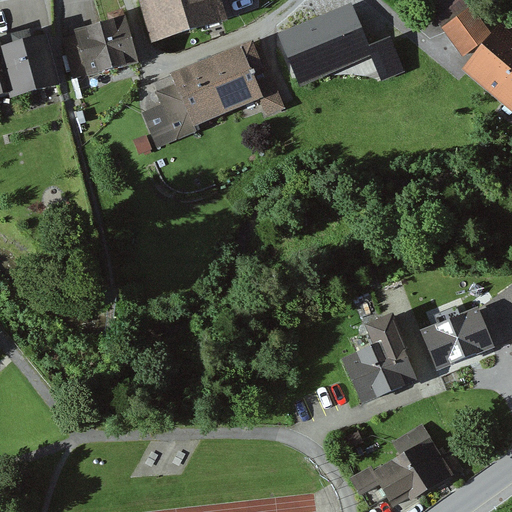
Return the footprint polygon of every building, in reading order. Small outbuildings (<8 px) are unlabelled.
[(220,0),(138,0),(155,50),(229,23),(220,0)] [(461,0),(455,0),(433,14),(460,59),(475,60),(493,39),(472,9),(469,11),(461,0)] [(344,12),(282,40),(295,82),(363,53),(344,12)] [(126,20),(70,38),(83,85),(141,69),(126,20)] [(511,31),(500,30),(493,39),(475,60),(464,73),(511,113),(511,31)] [(0,108),(57,94),(44,42),(0,53),(0,108)] [(163,109),(143,118),(158,152),(262,106),(268,119),(289,110),(276,78),(269,81),(253,43),(170,80),(174,89),(157,96),(163,109)] [(511,278),(496,290),(501,297),(511,289),(511,278)] [(436,318),(415,328),(438,378),(497,351),(480,314),(442,331),(436,318)] [(369,350),(339,363),(357,406),(358,408),(416,384),(389,319),(386,320),(361,331),(369,350)] [(386,500),(392,511),(393,511),(462,472),(450,452),(446,455),(443,450),(438,454),(421,426),(393,442),(404,460),(371,479),(369,475),(353,484),(368,508),(369,510),(377,505),(386,500)] [(358,434),(339,442),(343,453),(363,445),(358,434)]
